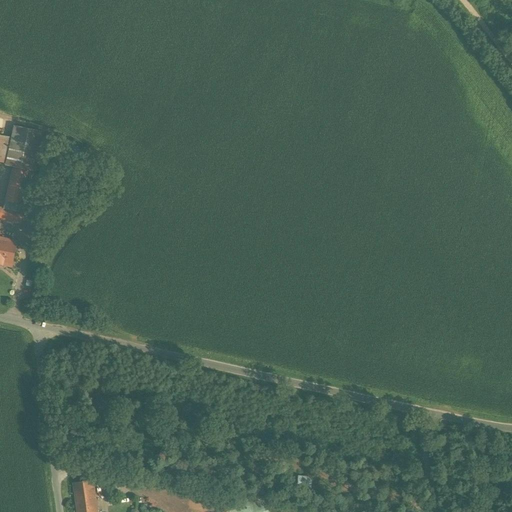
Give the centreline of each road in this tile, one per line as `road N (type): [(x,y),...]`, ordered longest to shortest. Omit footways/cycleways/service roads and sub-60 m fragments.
road 1 (unclassified): [(32,321),(511,424)]
road 2 (unclassified): [(32,321),(59,511)]
